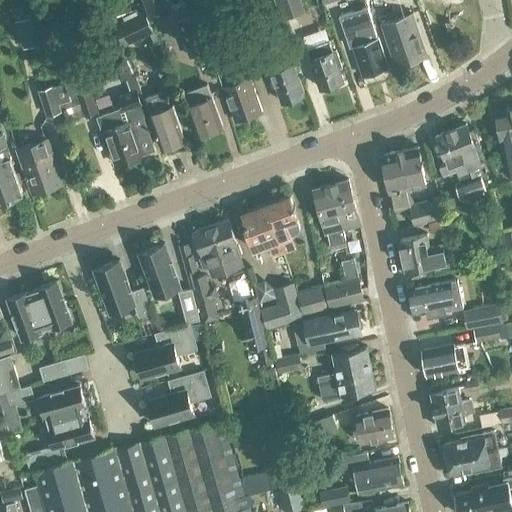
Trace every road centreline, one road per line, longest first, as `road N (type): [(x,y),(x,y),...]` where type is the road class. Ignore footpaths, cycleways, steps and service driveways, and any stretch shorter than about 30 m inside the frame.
road 1 (residential): [(0,268),(357,139)]
road 2 (residential): [(432,511),(357,139)]
road 3 (residential): [(357,139),(433,109),(503,65)]
